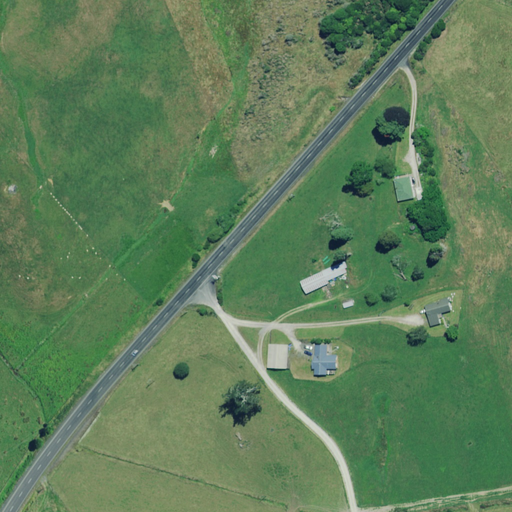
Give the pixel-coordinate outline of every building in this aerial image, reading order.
[(393,180),(397,202),(414,199),(410,177),(393,180)] [(424,200),(422,188),(416,189),(418,201),(424,200)] [(300,282),(306,294),(329,284),(328,281),(347,273),(345,268),(347,267),(344,261),(300,282)] [(353,306),(352,299),(343,302),(344,308),(353,306)] [(424,305),(430,327),(440,324),(437,314),(450,311),(446,299),(424,305)] [(268,344),(267,368),(287,369),(288,345),(268,344)] [(326,368),(336,369),(336,355),(326,355),(326,345),(314,345),(314,355),(312,355),(312,368),(314,368),(314,375),(326,375),(326,368)]
